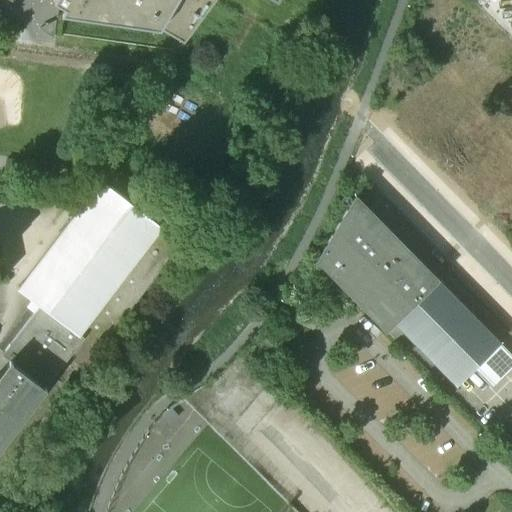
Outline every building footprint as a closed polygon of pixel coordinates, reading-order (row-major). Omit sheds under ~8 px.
[(54,0),(53,2),(64,9),(61,15),(159,29),(176,0),(54,0)] [(176,0),(159,29),(171,31),(189,43),(220,0),(176,0)] [(59,173),(36,169),(33,187),(56,192),(59,173)] [(39,306),(1,355),(9,361),(44,388),(67,358),(83,370),(180,242),(100,180),(17,289),(39,306)] [(437,281),(354,197),(316,260),(386,331),(437,281)] [(495,340),(437,281),(386,331),(393,338),(402,329),(453,382),(456,384),(498,342),(496,340),(495,340)] [(0,445),(44,388),(9,361),(0,372),(0,445)]
